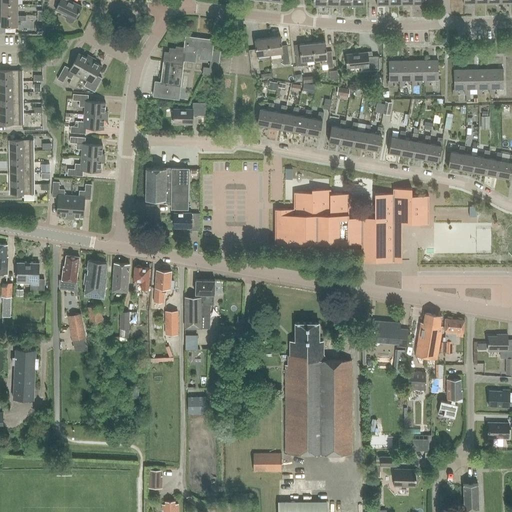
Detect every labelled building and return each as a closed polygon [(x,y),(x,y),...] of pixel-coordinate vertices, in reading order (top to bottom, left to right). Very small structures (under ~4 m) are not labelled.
[(60,0),(56,10),(67,16),(66,19),(66,21),(70,23),(73,22),(74,19),(75,20),(76,17),(77,18),(80,13),(78,13),(81,6),(68,0),(60,0)] [(2,16),(18,16),(18,5),(2,5),(2,16)] [(25,16),(18,16),(2,16),(1,27),(18,28),(18,20),(25,20),(25,16)] [(268,38),(271,54),(283,53),(284,64),(290,63),(288,45),(282,46),(281,36),(268,38)] [(182,64),(183,64),(184,60),(195,62),(197,53),(201,54),(200,59),(210,60),(211,60),(212,50),(214,40),(186,37),(185,47),(182,64)] [(258,56),(271,54),(268,38),(255,39),(257,49),(249,50),(252,70),(260,69),(258,56)] [(313,43),(315,60),(322,59),(323,65),(328,65),(328,68),(334,68),(332,51),(327,52),(326,42),(313,43)] [(308,61),(315,60),(313,43),(300,45),(301,54),(296,55),(297,66),(309,65),(308,61)] [(182,64),(185,47),(176,46),(176,48),(170,47),(170,52),(165,51),(164,62),(161,82),(155,81),(154,96),(179,99),(183,64),(182,64)] [(211,60),(210,60),(209,67),(203,67),(203,73),(216,74),(219,51),(212,50),(211,60)] [(373,70),(380,70),(379,57),(373,57),(373,52),(346,55),(347,69),(362,67),(362,72),(373,70)] [(65,66),(58,79),(63,82),(67,76),(72,79),(74,74),(81,78),(92,57),(90,60),(87,58),(88,55),(86,57),(79,54),(70,69),(65,66)] [(92,57),(81,78),(87,81),(84,86),(95,92),(102,78),(97,75),(102,66),(95,62),(96,59),(95,59),(94,62),(91,60),(92,57)] [(414,80),(412,80),(412,86),(417,86),(417,80),(424,80),(427,80),(426,60),(414,61),(414,80)] [(427,80),(424,80),(424,86),(430,86),(430,80),(439,80),(439,60),(426,60),(427,80)] [(389,80),(388,80),(388,86),(393,86),(393,80),(400,80),(402,80),(402,61),(389,61),(389,80)] [(402,80),(400,80),(400,86),(405,86),(405,80),(412,80),(414,80),(414,61),(402,61),(402,80)] [(44,80),(44,66),(34,66),(34,80),(44,80)] [(479,89),(478,89),(478,94),(483,94),(483,89),(490,89),(492,89),(491,69),(479,70),(479,89)] [(492,89),(490,89),(490,94),(495,94),(495,89),(504,88),(504,69),(491,69),(492,89)] [(22,71),(0,70),(0,81),(22,81),(22,71)] [(455,90),(453,90),(453,95),(458,95),(458,89),(465,89),(467,89),(467,70),(454,70),(455,90)] [(467,89),(465,89),(465,95),(471,95),(470,89),(478,89),(479,89),(479,70),(467,70),(467,89)] [(371,77),(373,85),(381,82),(378,75),(371,77)] [(22,81),(0,81),(0,92),(23,92),(22,81)] [(269,82),(268,89),(275,91),(277,83),(269,82)] [(338,87),(337,96),(349,98),(350,89),(338,87)] [(371,100),(372,90),(364,89),(363,98),(371,100)] [(23,92),(0,92),(0,103),(23,103),(23,92)] [(74,94),(73,101),(80,101),(80,107),(85,107),(85,114),(108,116),(105,116),(105,112),(108,112),(108,111),(105,111),(106,103),(88,102),(89,95),(74,94)] [(260,108),(257,124),(270,127),(273,111),(275,103),(270,102),(268,110),(260,108)] [(392,103),(385,102),(383,114),(390,115),(392,103)] [(23,103),(0,103),(0,114),(23,114),(23,103)] [(193,103),(193,110),(194,110),(198,110),(197,115),(205,115),(206,103),(193,103)] [(273,111),(270,127),(283,129),(286,113),(287,106),(282,105),(281,112),(273,111)] [(286,113),(283,129),(295,131),(298,115),(300,108),(295,107),(293,114),(286,113)] [(173,117),(173,124),(193,124),(194,110),(193,110),(174,109),(174,117),(173,117)] [(298,115),(295,131),(308,134),(311,118),(312,110),(307,109),(306,117),(298,115)] [(311,118),(308,134),(320,136),(325,113),(319,112),(318,119),(311,118)] [(23,114),(0,114),(0,125),(23,125),(23,114)] [(71,127),(71,133),(86,134),(87,128),(104,129),(105,121),(108,121),(108,120),(105,120),(105,116),(108,116),(85,114),(84,122),(79,121),(78,127),(71,127)] [(332,126),(329,141),(342,144),(345,128),(346,121),(341,120),(340,127),(332,126)] [(425,121),(424,128),(431,129),(433,123),(425,121)] [(345,128),(342,144),(354,146),(357,130),(359,123),(354,122),(352,129),(345,128)] [(357,130),(354,146),(367,148),(370,132),(371,125),(366,124),(365,132),(357,130)] [(370,132),(367,148),(379,151),(384,127),(379,126),(377,134),(370,132)] [(392,136),(389,152),(402,155),(405,139),(406,132),(401,131),(400,138),(392,136)] [(405,139),(402,155),(414,157),(417,141),(418,134),(413,133),(412,140),(405,139)] [(417,141),(414,157),(427,159),(430,143),(431,136),(426,135),(425,142),(417,141)] [(71,137),(70,143),(77,144),(77,149),(82,150),(82,157),(105,159),(105,158),(102,158),(102,154),(105,155),(105,154),(102,154),(103,145),(85,144),(86,138),(71,137)] [(430,143),(427,159),(439,161),(443,138),(438,137),(437,145),(430,143)] [(33,140),(9,140),(9,151),(33,151),(33,140)] [(474,171),(476,156),(479,144),(474,143),(471,155),(464,154),(461,169),(474,171)] [(451,151),(448,167),(461,169),(464,154),(465,146),(460,146),(459,153),(451,151)] [(476,156),(474,171),(486,174),(489,158),(490,151),(485,150),(484,157),(476,156)] [(33,151),(9,151),(9,162),(34,162),(33,151)] [(489,158),(486,174),(498,176),(501,160),(502,153),(498,152),(496,160),(489,158)] [(501,160),(498,176),(511,178),(511,170),(511,154),(510,154),(508,162),(501,160)] [(68,169),(68,175),(83,177),(84,170),(101,172),(102,163),(105,163),(102,163),(102,159),(105,159),(82,157),(81,164),(76,164),(75,170),(68,169)] [(34,162),(9,162),(10,173),(34,173),(34,162)] [(50,172),(50,164),(41,164),(41,172),(50,172)] [(188,209),(189,168),(147,167),(146,200),(172,200),(172,209),(188,209)] [(34,173),(10,173),(10,184),(34,184),(34,173)] [(53,182),(52,197),(59,197),(57,215),(66,216),(65,219),(66,219),(66,216),(70,216),(70,219),(72,196),(65,195),(65,190),(59,189),(60,182),(53,182)] [(34,184),(10,184),(10,195),(34,195),(34,184)] [(72,196),(70,219),(71,216),(74,216),(74,219),(75,219),(75,216),(83,217),(85,199),(91,200),(92,185),(86,184),(85,191),(79,191),(79,196),(72,196)] [(275,209),(275,244),(364,244),(364,250),(375,250),(375,261),(402,261),(402,224),(420,224),(420,215),(429,215),(429,196),(412,196),(412,189),(393,189),(393,193),(393,194),(375,194),(375,218),(369,218),(369,220),(355,220),(355,218),(349,218),(349,194),(331,194),(331,193),(331,189),(312,189),(312,192),(294,192),(294,209),(275,209)] [(199,230),(199,213),(192,213),(174,213),(174,227),(192,228),(192,230),(199,230)] [(0,274),(7,275),(8,257),(7,257),(7,245),(0,244),(0,274)] [(59,280),(59,288),(78,291),(76,282),(79,257),(66,255),(65,266),(64,266),(62,280),(59,280)] [(104,283),(107,263),(90,261),(88,274),(86,274),(84,284),(86,284),(85,296),(104,298),(106,283),(104,283)] [(45,290),(45,279),(39,279),(40,264),(18,263),(17,283),(31,283),(31,289),(45,290)] [(128,292),(130,264),(114,263),(112,291),(128,292)] [(148,290),(150,268),(135,266),(133,282),(142,283),(142,289),(148,290)] [(156,287),(155,302),(164,303),(165,288),(174,289),(175,280),(172,280),(172,272),(157,270),(156,287)] [(186,328),(206,328),(210,328),(211,315),(211,305),(214,305),(214,294),(215,294),(215,280),(196,280),(196,297),(186,297),(186,328)] [(2,298),(2,316),(10,316),(11,298),(12,298),(13,284),(2,284),(2,298)] [(90,323),(104,321),(103,318),(101,312),(100,306),(88,307),(90,323)] [(129,313),(129,312),(120,312),(120,337),(129,337),(129,325),(129,313)] [(166,335),(178,335),(178,312),(166,312),(166,335)] [(76,325),(70,326),(72,340),(86,338),(81,313),(74,315),(76,325)] [(421,322),(415,356),(437,359),(443,326),(440,326),(442,316),(425,313),(423,323),(421,322)] [(446,319),(445,331),(446,331),(446,338),(443,338),(443,343),(442,343),(440,353),(452,353),(453,342),(456,342),(456,336),(463,337),(464,332),(465,332),(465,320),(446,319)] [(375,321),(373,340),(398,343),(398,346),(406,347),(408,329),(400,329),(400,323),(375,321)] [(288,365),(285,365),(286,454),(352,453),(352,360),(327,360),(324,354),(324,340),(319,340),(319,323),(295,323),(296,340),(290,340),(290,355),(288,355),(288,365)] [(488,336),(488,351),(501,351),(501,358),(506,358),(511,358),(511,340),(508,340),(508,335),(501,335),(501,336),(488,336)] [(169,356),(153,357),(153,361),(173,360),(172,346),(168,346),(169,356)] [(36,350),(16,349),(16,357),(13,357),(13,364),(15,364),(14,399),(34,400),(36,368),(38,368),(39,358),(36,359),(36,350)] [(425,391),(426,372),(409,371),(407,389),(425,391)] [(443,392),(443,378),(430,378),(430,392),(443,392)] [(461,391),(461,379),(447,380),(448,402),(441,400),(438,413),(454,417),(457,404),(455,404),(455,401),(463,401),(463,391),(461,391)] [(511,392),(510,393),(510,390),(503,390),(503,391),(489,390),(489,406),(509,407),(510,401),(511,401),(511,392)] [(189,414),(206,413),(205,397),(189,397),(189,414)] [(509,438),(509,423),(489,422),(488,438),(509,438)] [(410,449),(428,449),(428,437),(410,438),(410,449)] [(254,471),(282,471),(282,453),(254,453),(254,471)] [(398,468),(398,457),(381,457),(376,457),(375,465),(381,466),(381,467),(398,468)] [(394,486),(415,487),(415,469),(394,469),(394,486)] [(162,488),(163,476),(161,476),(161,470),(149,470),(149,488),(162,488)] [(464,510),(479,509),(478,483),(463,484),(464,510)] [(276,499),(275,511),(326,511),(326,499),(276,499)] [(162,511),(178,511),(179,504),(175,504),(175,501),(166,501),(166,505),(163,505),(162,511)]
